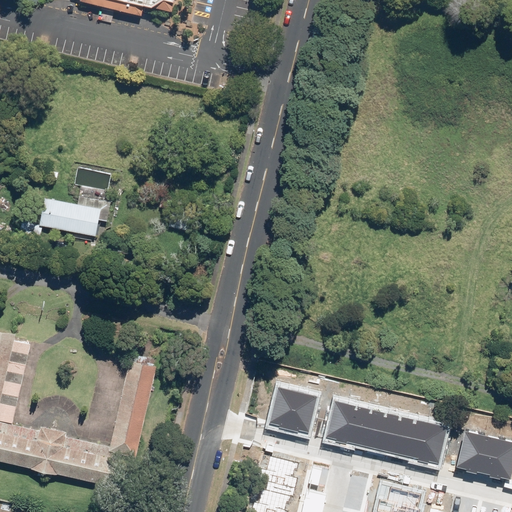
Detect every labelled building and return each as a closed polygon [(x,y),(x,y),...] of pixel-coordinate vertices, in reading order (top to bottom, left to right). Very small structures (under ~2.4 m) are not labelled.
[(86,0),(110,6),(141,15),(144,3),(173,10),(174,0),(86,0)] [(56,178),(58,171),(38,168),(37,174),(56,178)] [(110,200),(79,194),(78,203),(45,196),(39,223),(95,234),(98,218),(106,219),(110,200)] [(172,215),(169,225),(187,229),(190,219),(172,215)] [(42,224),(22,220),(19,236),(39,240),(42,224)] [(142,244),(108,240),(107,250),(141,254),(142,244)] [(130,359),(110,445),(66,435),(67,431),(40,425),(39,429),(12,423),(30,342),(13,339),(15,332),(0,328),(0,458),(102,481),(127,487),(128,487),(156,365),(130,359)] [(279,388),(270,423),(307,433),(317,397),(279,388)] [(335,402),(327,437),(441,464),(449,429),(335,402)] [(511,442),(466,431),(458,467),(509,480),(511,466),(511,442)] [(255,502),(253,511),(256,511),(285,511),(289,495),(293,496),(298,476),(296,475),(299,462),(269,455),(266,469),(259,467),(257,476),(269,479),(267,490),(262,489),(259,503),(255,502)] [(418,511),(419,510),(416,509),(419,496),(390,489),(387,503),(380,501),(378,510),(384,511),(418,511)]
